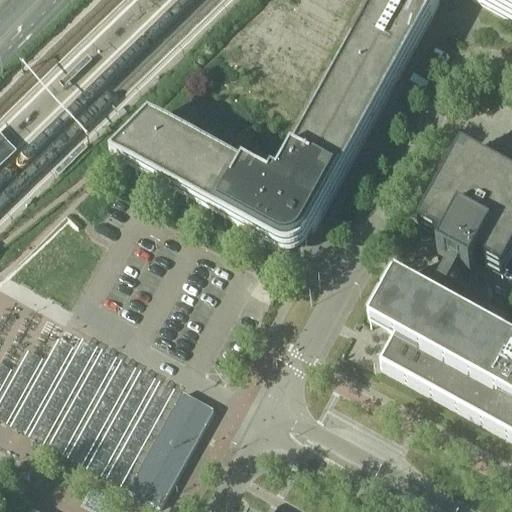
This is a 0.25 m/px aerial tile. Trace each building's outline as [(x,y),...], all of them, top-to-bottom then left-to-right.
[(469,0),(511,23),(511,0),(382,0),(293,162),(278,188),(273,185),(270,191),(150,125),(111,164),(280,257),(283,258),(287,258),(291,258),(296,257),(300,255),(304,251),(440,6),(457,15),(465,0),(469,0)] [(0,171),(19,154),(0,135),(0,171)] [(503,281),(511,265),(511,184),(462,157),(419,235),(445,249),(438,261),(450,268),(446,275),(455,280),(459,273),(471,279),(478,267),(503,281)] [(267,281),(259,295),(271,302),(279,288),(267,281)] [(369,332),(395,345),(381,371),(511,442),(511,347),(395,284),(369,332)] [(213,414),(183,398),(182,398),(129,494),(129,495),(129,496),(159,511),(160,511),(161,511),(162,511),(214,417),(214,416),(214,415),(214,414),(213,414)]
